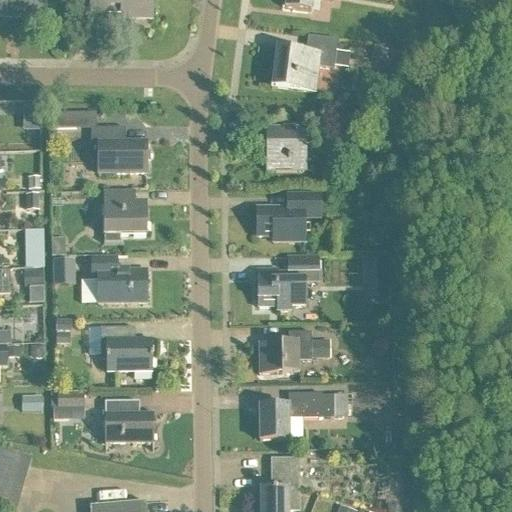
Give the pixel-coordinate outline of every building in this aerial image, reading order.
[(0,0),(0,21),(46,22),(46,0),(0,0)] [(151,22),(151,0),(90,0),(90,22),(151,22)] [(331,4),(331,0),(282,0),(281,10),(284,11),(284,12),(310,15),(312,1),(331,4)] [(333,72),(336,43),(306,39),(305,54),(275,51),(270,91),(313,96),(316,71),(333,72)] [(385,67),(388,54),(373,51),(370,64),(385,67)] [(78,119),(54,119),(54,131),(78,131),(78,119)] [(119,146),(119,131),(90,131),(90,165),(97,165),(97,177),(145,176),(144,145),(119,146)] [(265,176),(306,175),(305,134),(264,135),(265,176)] [(28,194),(39,193),(38,181),(27,181),(28,194)] [(104,239),(146,238),(145,206),(128,206),(128,195),(103,195),(104,239)] [(304,221),(320,221),(320,197),(286,198),(286,212),(256,212),(257,240),(272,240),(272,246),(304,246),(304,221)] [(25,215),(38,215),(37,198),(25,198),(25,215)] [(381,250),(381,230),(367,229),(367,250),(381,250)] [(30,272),(42,271),(41,256),(29,256),(30,272)] [(305,286),(319,285),(318,259),(287,260),(288,276),(278,276),(278,274),(258,274),(259,311),(276,310),(276,315),(290,314),(290,310),(306,310),(305,286)] [(97,308),(147,307),(147,273),(128,273),(128,271),(117,271),(117,260),(90,261),(90,283),(96,283),(97,308)] [(74,262),(52,263),(52,288),(74,288),(74,262)] [(385,265),(367,265),(367,285),(385,285),(385,265)] [(9,274),(0,274),(0,297),(9,298),(9,274)] [(23,291),(42,291),(42,275),(23,275),(23,291)] [(55,336),(71,335),(70,324),(55,324),(55,336)] [(106,376),(152,376),(152,343),(136,343),(136,331),(100,331),(100,364),(106,364),(106,376)] [(330,364),(330,346),(311,347),(311,335),(288,335),(289,347),(259,348),(260,378),(298,378),(298,365),(330,364)] [(56,348),(69,348),(69,337),(55,337),(56,348)] [(35,363),(43,363),(43,350),(30,349),(30,357),(35,363)] [(18,362),(18,350),(7,350),(7,362),(18,362)] [(346,399),(322,399),(322,397),(297,397),(297,411),(259,411),(260,444),(289,444),(289,422),(346,421),(346,399)] [(69,412),(85,412),(84,398),(57,399),(58,413),(69,412)] [(21,416),(41,416),(41,400),(21,401),(21,416)] [(104,449),(153,448),(152,415),(129,416),(129,404),(103,405),(104,449)] [(69,424),(69,412),(58,413),(54,413),(54,424),(69,424)] [(1,451),(0,453),(0,508),(12,511),(16,511),(31,460),(1,451)] [(298,511),(298,462),(271,462),(272,493),(260,493),(260,511),(298,511)] [(386,511),(401,511),(400,494),(386,495),(386,511)]
